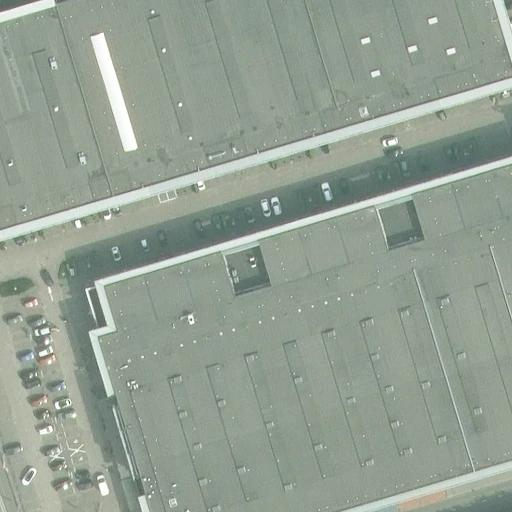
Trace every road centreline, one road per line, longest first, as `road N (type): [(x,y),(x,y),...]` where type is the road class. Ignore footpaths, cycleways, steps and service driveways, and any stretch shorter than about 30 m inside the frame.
road 1 (unclassified): [(0,269),(511,116)]
road 2 (tertiary): [(0,498),(4,511),(457,511),(511,495)]
